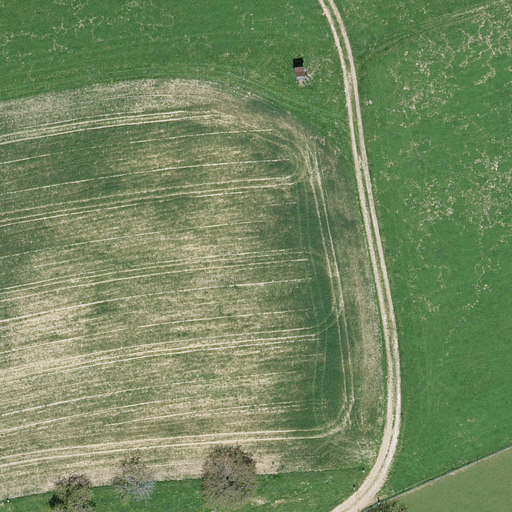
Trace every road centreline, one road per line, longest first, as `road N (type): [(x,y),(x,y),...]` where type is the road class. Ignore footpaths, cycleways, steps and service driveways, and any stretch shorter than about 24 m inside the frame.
road 1 (track): [(336,511),(381,457),(391,409),(348,70)]
road 2 (track): [(498,0),(391,41),(348,70)]
